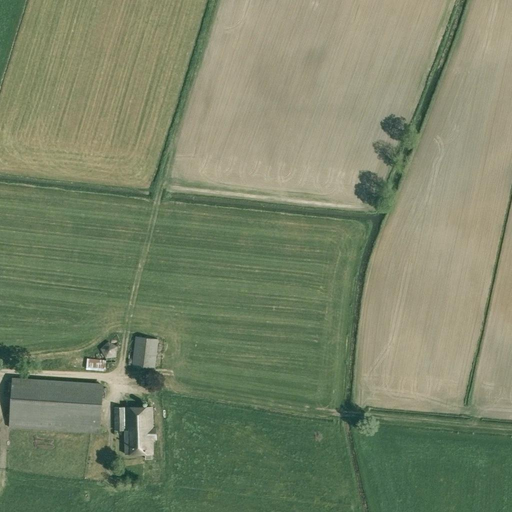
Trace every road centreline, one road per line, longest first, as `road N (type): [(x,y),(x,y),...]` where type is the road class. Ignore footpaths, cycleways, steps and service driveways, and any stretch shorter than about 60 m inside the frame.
road 1 (track): [(120,375),(179,373),(215,391),(337,414),(511,428)]
road 2 (track): [(120,375),(167,157)]
